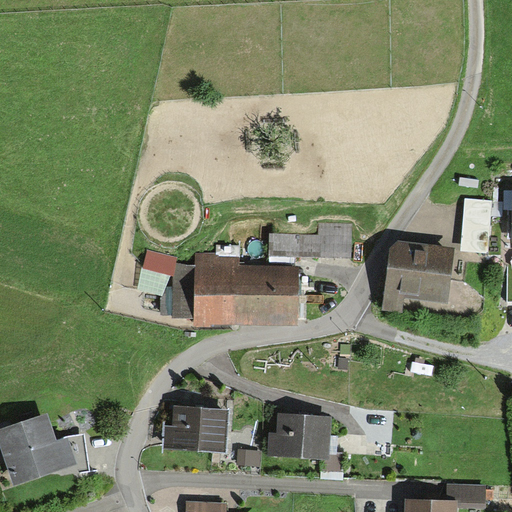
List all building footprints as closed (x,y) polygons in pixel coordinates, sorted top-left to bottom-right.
[(491,192),(469,190),(464,242),(486,244),(491,192)] [(271,256),(350,258),(351,225),(322,225),(322,239),(272,238),(271,256)] [(389,245),(381,304),(399,306),(401,291),(442,297),(449,243),(404,237),(402,247),(389,245)] [(489,299),(491,254),(457,253),(456,298),(489,299)] [(297,272),(238,271),(238,257),(197,257),(197,272),(175,272),(175,318),(197,318),(197,327),(297,327),(297,272)] [(223,405),(174,401),(172,423),(162,422),(161,443),(220,447),(223,405)] [(0,424),(0,436),(15,479),(58,464),(41,414),(26,419),(22,408),(9,412),(12,420),(0,424)] [(276,430),(266,430),(266,452),(318,451),(318,466),(344,465),(343,446),(325,446),(325,409),(276,409),(276,430)] [(450,511),(450,500),(483,499),(483,480),(442,480),(442,490),(426,490),(426,499),(413,499),(413,491),(402,491),(402,511),(450,511)]
